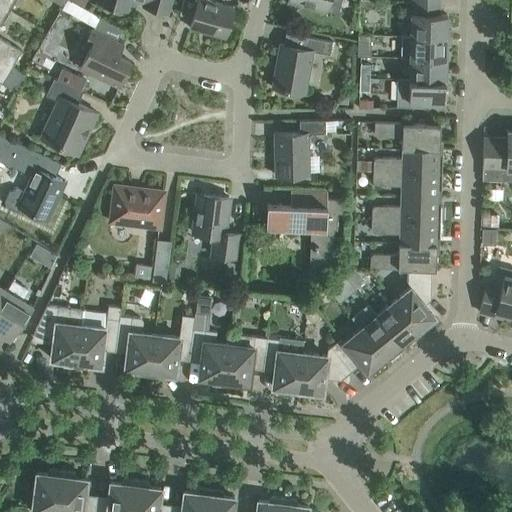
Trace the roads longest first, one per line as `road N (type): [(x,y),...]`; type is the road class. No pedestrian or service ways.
road 1 (residential): [(243,81),(164,64),(152,70),(119,151),(125,160),(236,172),(238,134)]
road 2 (residential): [(0,409),(36,428),(298,459),(326,448)]
road 3 (residential): [(326,448),(303,433),(0,401)]
road 4 (residential): [(462,339),(473,93)]
road 5 (residential): [(326,448),(437,348),(462,339)]
